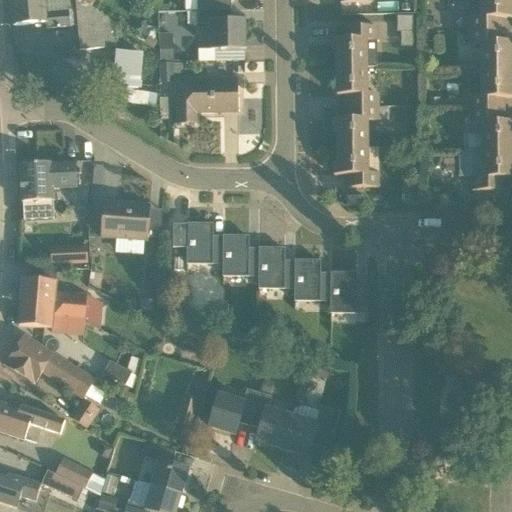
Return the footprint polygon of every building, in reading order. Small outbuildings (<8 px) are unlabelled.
[(114,51),(111,24),(77,0),(43,0),(44,0),(9,2),(13,29),(45,27),(46,31),(76,29),(79,54),(114,51)] [(77,0),(111,24),(120,13),(101,0),(77,0)] [(178,0),(178,14),(186,14),(229,13),(229,3),(243,3),(243,0),(178,0)] [(502,32),(501,20),(511,19),(511,7),(509,8),(508,0),(477,0),(478,19),(467,20),(467,33),(502,32)] [(186,27),(207,26),(208,53),(243,53),(243,25),(229,25),(229,13),(186,14),(186,27)] [(432,18),(421,18),(421,32),(432,32),(432,18)] [(411,19),(398,19),(397,36),(411,36),(411,19)] [(335,43),(335,70),(367,70),(376,70),(376,43),(378,44),(377,30),(344,30),(344,43),(335,43)] [(477,47),(477,71),(511,70),(511,44),(502,44),(502,32),(467,33),(467,47),(477,47)] [(114,55),(111,104),(138,106),(142,57),(114,55)] [(160,63),(160,83),(178,83),(178,63),(160,63)] [(336,98),(344,98),(345,110),(378,110),(378,96),(367,96),(367,70),(335,70),(336,98)] [(502,112),(502,99),(511,99),(511,79),(511,70),(477,71),(478,98),(469,98),(469,102),(447,101),(447,111),(468,111),(502,112)] [(237,116),(236,82),(175,83),(176,126),(195,126),(195,116),(237,116)] [(378,110),(345,110),(345,122),(332,123),(332,134),(336,134),(336,151),(368,150),(368,124),(387,123),(387,110),(378,110)] [(502,112),(468,111),(468,126),(478,127),(478,153),(511,152),(511,125),(511,123),(502,123),(502,112)] [(332,166),(332,179),(345,179),(346,191),(377,191),(377,151),(368,150),(336,151),(336,167),(332,166)] [(459,154),(460,183),(469,183),(470,193),(503,192),(502,182),(511,181),(511,152),(478,153),(459,154)] [(75,164),(18,167),(20,205),(22,205),(23,224),(53,222),(52,192),(77,191),(75,164)] [(419,207),(419,188),(401,188),(401,207),(419,207)] [(440,191),(422,191),(422,203),(440,203),(440,191)] [(363,198),(346,198),(346,208),(364,207),(363,198)] [(148,208),(103,205),(101,242),(146,245),(148,208)] [(187,268),(222,269),(221,238),(211,238),(211,228),(171,227),(171,251),(187,251),(187,268)] [(231,292),(257,292),(256,253),(246,253),(246,238),(221,238),(222,269),(222,278),(231,278),(231,292)] [(88,265),(89,248),(52,246),(51,264),(88,265)] [(264,303),(294,303),(294,267),(284,267),(284,253),(256,253),(257,292),(264,292),(264,303)] [(317,307),(329,307),(329,278),(319,278),(319,267),(294,267),(294,303),(294,306),(294,311),(317,311),(317,307)] [(24,301),(24,307),(86,312),(87,297),(56,294),(57,287),(55,287),(56,270),(30,268),(28,285),(22,284),(20,301),(24,301)] [(356,278),(329,278),(329,307),(329,317),(368,317),(368,291),(356,291),(356,278)] [(85,325),(86,312),(24,307),(23,313),(19,312),(18,329),(52,332),(53,322),(85,325)] [(96,384),(23,339),(4,369),(36,388),(42,378),(84,403),(96,384)] [(245,392),(243,403),(218,396),(209,429),(235,436),(238,425),(248,428),(257,396),(245,392)] [(192,422),(197,399),(182,396),(177,418),(192,422)] [(248,428),(258,431),(255,443),(281,451),(291,418),(267,411),(270,399),(257,396),(248,428)] [(0,408),(0,435),(24,443),(29,427),(59,437),(64,423),(20,408),(18,414),(0,408)] [(96,419),(78,408),(70,420),(88,432),(96,419)] [(292,414),(291,418),(281,451),(307,459),(311,447),(322,450),(329,425),(292,414)] [(144,460),(137,485),(181,498),(189,472),(170,467),(174,455),(143,446),(139,459),(144,460)] [(63,462),(55,479),(83,492),(95,497),(102,479),(63,462)] [(41,486),(7,478),(6,481),(0,479),(0,506),(17,511),(20,501),(37,505),(41,489),(78,504),(83,492),(55,479),(45,476),(41,486)] [(137,485),(132,503),(127,501),(123,511),(117,511),(114,511),(116,502),(100,497),(95,511),(96,511),(177,511),(181,498),(137,485)]
